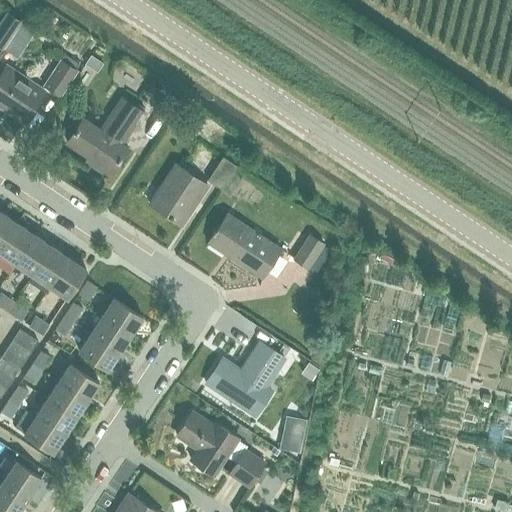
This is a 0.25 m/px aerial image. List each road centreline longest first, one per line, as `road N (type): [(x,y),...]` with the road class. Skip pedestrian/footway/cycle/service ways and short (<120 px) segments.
road 1 (tertiary): [(511,257),(123,0)]
road 2 (residential): [(115,439),(190,319),(191,293),(0,160)]
road 3 (residential): [(222,511),(115,439)]
